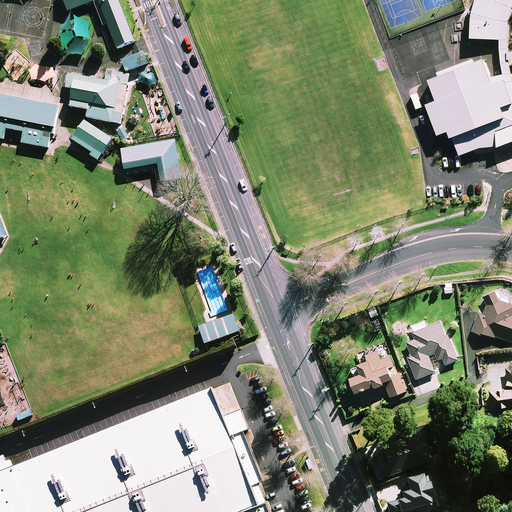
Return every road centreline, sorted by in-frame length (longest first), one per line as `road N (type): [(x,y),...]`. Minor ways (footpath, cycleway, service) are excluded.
road 1 (tertiary): [(277,311),(154,0)]
road 2 (residential): [(511,250),(432,252),(277,311)]
road 3 (tertiary): [(355,511),(277,311)]
